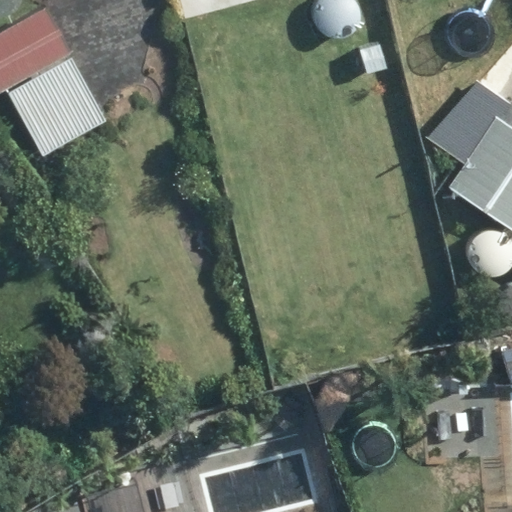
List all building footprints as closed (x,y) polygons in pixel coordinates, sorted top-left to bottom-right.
[(237,54),(221,0),(202,0),(192,3),(209,62),(237,54)] [(491,23),(450,1),(422,53),(463,75),(491,23)] [(47,3),(0,27),(0,83),(71,46),(47,3)] [(363,67),(384,63),(379,38),(357,44),(363,67)] [(6,86),(39,149),(104,117),(72,52),(6,86)] [(511,119),(498,110),(449,186),(511,226),(511,119)] [(489,220),(484,221),(479,222),(474,224),(469,227),(465,231),(462,236),(460,241),(458,246),(458,251),(458,257),(460,262),(462,267),(465,272),(469,275),(473,279),(478,281),(484,282),(489,283),(495,283),(500,281),(505,279),(509,276),(511,273),(511,229),(510,228),(505,225),(500,222),(495,221),(490,220),(489,220)] [(508,377),(511,375),(511,343),(501,347),(508,377)]
